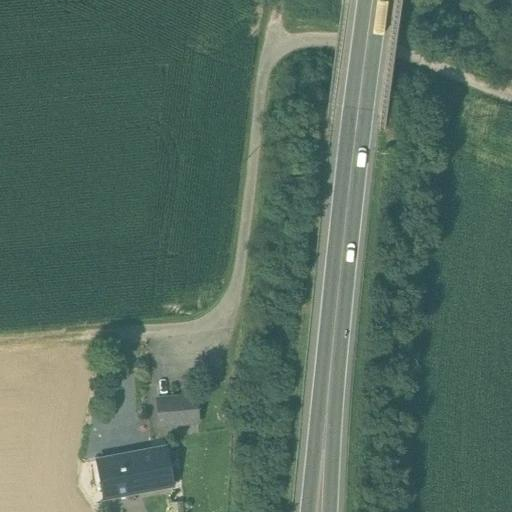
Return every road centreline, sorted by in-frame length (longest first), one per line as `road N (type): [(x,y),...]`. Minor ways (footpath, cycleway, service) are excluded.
road 1 (unclassified): [(511,95),(356,35),(283,33),(261,77),(226,343)]
road 2 (primary): [(363,0),(306,511)]
road 3 (primary): [(331,511),(345,288),(379,0)]
